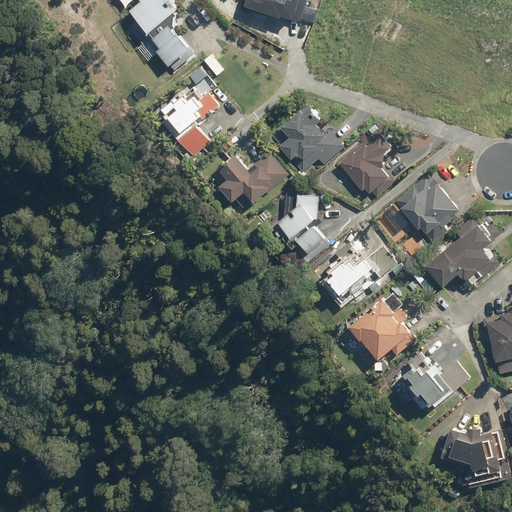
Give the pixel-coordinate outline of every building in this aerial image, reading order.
[(144,0),(137,7),(169,43),(165,46),(179,62),(201,42),(176,14),(187,5),(183,0),(144,0)] [(252,0),(251,4),(269,11),(270,7),(302,19),(309,0),(252,0)] [(204,86),(198,90),(195,86),(178,101),(175,98),(166,106),(171,113),(168,115),(171,118),(168,121),(181,136),(184,139),(222,107),(204,86)] [(314,98),(287,122),(297,133),(285,144),(306,168),(321,155),(327,163),(347,146),(325,120),(330,116),(314,98)] [(372,195),(393,175),(385,165),(392,159),(388,154),(398,145),(382,128),(343,163),(372,195)] [(256,165),(244,151),(227,165),(235,175),(226,182),(240,198),(251,188),(261,200),(296,170),(277,147),(256,165)] [(459,211),(467,204),(440,174),(433,179),(427,173),(400,197),(425,226),(429,223),(434,229),(445,220),(450,224),(462,213),(459,211)] [(302,202),(286,217),(301,233),(322,214),(324,193),(303,191),(302,202)] [(483,223),(476,215),(460,228),(465,234),(433,261),(451,282),(465,270),(471,278),(472,277),(477,282),(504,259),(491,243),(500,236),(499,234),(505,229),(498,220),(493,224),(488,219),(483,223)] [(334,234),(324,219),(304,234),(315,248),(334,234)] [(341,272),(334,278),(331,281),(347,300),(365,284),(368,289),(399,262),(386,245),(371,259),(370,257),(359,266),(355,261),(351,264),(349,261),(344,255),(333,264),(339,270),(341,272)] [(397,313),(400,310),(386,295),(354,324),(384,357),(416,328),(407,318),(404,320),(397,313)] [(511,309),(488,314),(501,373),(511,370),(511,309)] [(434,368),(429,362),(420,370),(425,375),(421,379),(430,388),(433,385),(442,395),(456,382),(439,364),(434,368)] [(505,426),(496,428),(493,411),(484,413),(486,424),(476,423),(475,430),(458,424),(448,453),(473,462),(477,480),(509,473),(505,456),(511,454),(505,426)]
